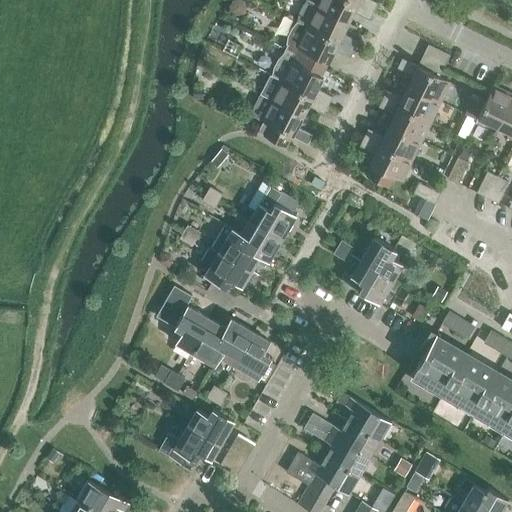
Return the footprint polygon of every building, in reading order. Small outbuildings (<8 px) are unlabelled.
[(304,0),(304,1),(346,22),(352,11),(367,19),(372,10),(350,0),(304,0)] [(350,0),(372,10),(376,2),(372,0),(350,0)] [(304,25),(352,49),(357,40),(341,32),(346,22),(304,1),(303,2),(301,5),(297,12),(295,19),(295,21),(304,25)] [(352,49),(304,25),(295,21),(295,22),(290,27),(286,35),(284,43),(286,44),(283,48),(323,68),(326,62),(326,63),(332,50),(348,58),(352,49)] [(443,65),(448,54),(427,43),(422,54),(443,65)] [(270,75),(327,104),(331,96),(315,88),(321,76),(319,75),(323,68),(283,48),(280,55),(276,59),(271,67),(270,74),(270,75)] [(406,85),(439,101),(449,81),(438,76),(443,65),(422,54),(416,65),(400,57),(396,67),(412,75),(406,85)] [(327,104),(270,75),(269,75),(266,77),(260,89),(259,94),(301,115),(306,105),(322,113),(327,104)] [(511,94),(491,84),(478,113),(475,119),(474,121),(483,126),(485,121),(496,126),(511,94)] [(439,101),(406,85),(401,96),(385,88),(381,97),(429,121),(439,101)] [(192,97),(202,97),(203,87),(193,87),(192,97)] [(256,131),(284,146),(289,135),(306,144),(311,134),(295,126),(301,115),(259,94),(258,93),(248,114),(261,120),(256,131)] [(511,94),(496,126),(507,132),(505,136),(511,139),(511,94)] [(387,124),(420,140),(429,121),(381,97),(377,106),(393,113),(387,124)] [(467,107),(464,114),(475,119),(478,113),(467,107)] [(411,159),(420,140),(387,124),(382,135),(366,127),(362,136),(411,159)] [(387,186),(392,176),(401,180),(411,159),(362,136),(358,145),(374,152),(369,164),(370,165),(365,175),(387,186)] [(464,160),(469,149),(463,146),(458,157),(464,160)] [(216,166),(226,153),(220,148),(209,161),(216,166)] [(447,178),(457,183),(468,161),(464,160),(458,157),(457,156),(447,178)] [(486,197),(497,176),(486,170),(476,192),(486,197)] [(486,197),(497,202),(508,181),(497,176),(486,197)] [(243,214),(249,218),(281,237),(295,213),(275,201),(276,199),(280,191),(263,181),(243,214)] [(433,202),(434,203),(440,192),(418,181),(413,192),(423,197),(433,202)] [(209,185),(205,192),(218,199),(222,193),(209,185)] [(293,210),(297,201),(280,191),(276,199),(293,210)] [(214,206),(218,199),(205,192),(201,199),(214,206)] [(423,197),(417,209),(427,214),(433,202),(423,197)] [(249,218),(240,232),(240,233),(252,240),(247,247),(266,260),(267,260),(281,237),(249,218)] [(250,270),(255,261),(263,265),(266,260),(247,247),(252,240),(240,233),(240,232),(224,223),(210,246),(250,270)] [(183,230),(195,238),(199,231),(187,224),(183,230)] [(195,238),(183,230),(179,237),(191,244),(195,238)] [(373,235),(359,259),(392,278),(401,262),(390,256),(395,248),(373,235)] [(337,246),(349,253),(353,246),(341,239),(337,246)] [(208,245),(200,259),(201,263),(208,267),(204,273),(203,274),(213,280),(225,287),(229,279),(240,286),(248,273),(250,270),(210,246),(208,245)] [(345,260),(349,253),(337,246),(333,252),(345,260)] [(168,266),(171,260),(169,255),(163,252),(158,261),(168,266)] [(342,281),(345,283),(378,302),(392,278),(359,259),(350,275),(344,271),(339,279),(342,281)] [(174,284),(156,315),(166,321),(173,325),(181,330),(174,341),(191,350),(210,318),(186,304),(192,294),(174,284)] [(446,292),(437,286),(432,295),(441,300),(446,292)] [(448,310),(441,322),(451,328),(458,316),(448,310)] [(458,316),(451,328),(459,333),(466,321),(458,316)] [(229,317),(224,326),(218,338),(226,343),(219,354),(219,355),(234,363),(253,331),(229,317)] [(210,318),(191,350),(214,364),(219,355),(219,354),(226,343),(218,338),(224,326),(210,318)] [(466,321),(459,333),(467,337),(474,325),(466,321)] [(483,341),(491,346),(498,334),(490,329),(483,341)] [(253,331),(234,363),(258,377),(264,380),(275,363),(268,359),(270,356),(263,352),(269,340),(253,331)] [(498,334),(491,346),(498,351),(506,338),(498,334)] [(411,374),(443,392),(464,356),(432,337),(411,374)] [(511,342),(506,338),(498,351),(506,355),(511,345),(511,342)] [(464,356),(443,392),(474,411),(495,374),(464,356)] [(163,382),(170,385),(177,373),(171,369),(163,382)] [(170,385),(177,389),(184,377),(177,373),(170,385)] [(511,383),(495,374),(474,411),(505,429),(511,416),(511,383)] [(185,384),(181,392),(193,398),(197,391),(185,384)] [(213,400),(220,388),(213,384),(206,396),(213,400)] [(220,388),(213,400),(219,404),(227,392),(220,388)] [(380,436),(390,420),(340,391),(336,399),(352,409),(346,419),(379,438),(380,436)] [(187,424),(219,443),(233,419),(212,407),(208,414),(196,408),(187,424)] [(378,441),(379,438),(346,419),(340,428),(312,411),(307,419),(368,456),(377,440),(378,441)] [(325,454),(359,473),(360,471),(368,456),(307,419),(303,427),(331,444),(325,454)] [(459,419),(454,427),(461,431),(466,423),(459,419)] [(168,432),(158,449),(190,467),(199,452),(204,456),(210,459),(219,443),(187,424),(178,438),(168,432)] [(482,441),(492,446),(495,440),(486,435),(482,441)] [(235,443),(231,450),(243,457),(247,450),(235,443)] [(59,452),(53,448),(46,456),(53,461),(59,452)] [(231,450),(227,456),(239,463),(243,457),(231,450)] [(426,450),(420,460),(433,467),(438,458),(426,450)] [(297,451),(286,471),(307,484),(308,483),(314,472),(335,484),(347,491),(357,475),(357,476),(359,473),(325,454),(319,464),(303,454),(297,451)] [(411,464),(400,457),(394,469),(404,476),(411,464)] [(308,483),(329,495),(335,484),(314,472),(308,483)] [(415,490),(422,477),(413,472),(405,485),(415,490)] [(462,500),(481,511),(499,511),(507,498),(487,486),(485,489),(464,477),(459,486),(468,491),(462,500)] [(77,497),(102,511),(112,511),(115,506),(125,511),(134,511),(137,508),(88,479),(78,495),(77,497)] [(307,484),(302,493),(323,505),(329,495),(308,483),(307,484)] [(382,487),(371,505),(372,506),(382,511),(385,507),(386,504),(393,493),(382,487)] [(403,511),(413,496),(403,490),(393,508),(400,511),(403,511)] [(302,493),(296,503),(311,511),(319,511),(323,505),(302,493)] [(443,511),(481,511),(462,500),(453,495),(451,495),(449,497),(445,503),(445,506),(446,508),(443,511)] [(102,511),(77,497),(68,511),(102,511)] [(358,511),(381,511),(382,511),(372,506),(361,499),(355,510),(358,511)]
